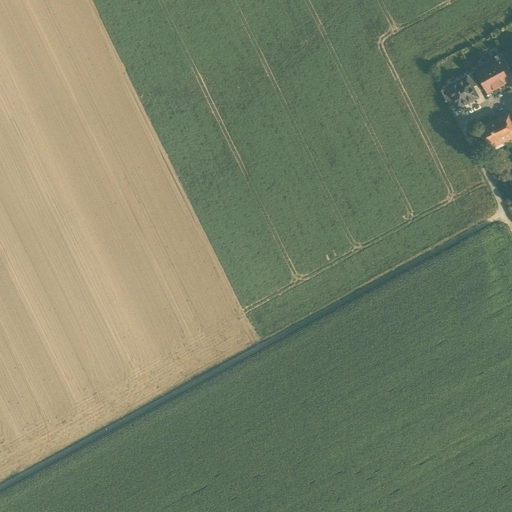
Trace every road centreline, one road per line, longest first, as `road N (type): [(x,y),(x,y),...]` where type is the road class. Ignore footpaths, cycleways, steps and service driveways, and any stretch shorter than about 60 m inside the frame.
road 1 (track): [(0,485),(504,210),(511,225)]
road 2 (residential): [(504,210),(463,125),(511,99)]
